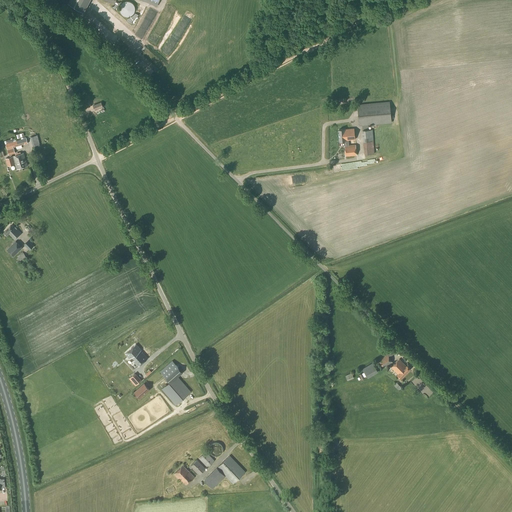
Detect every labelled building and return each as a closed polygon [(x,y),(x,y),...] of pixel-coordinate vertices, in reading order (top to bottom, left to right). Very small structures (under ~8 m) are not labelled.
[(127,16),(128,16),(129,16),(130,16),(131,16),(131,15),(132,15),(133,14),(134,13),(134,12),(135,11),(135,10),(135,9),(135,8),(135,7),(134,6),(134,5),(133,4),(132,3),(131,2),(130,2),(129,2),(128,1),(127,1),(126,2),(125,2),(124,2),(123,3),(122,4),(121,5),(121,6),(120,6),(120,7),(120,8),(120,9),(120,10),(120,11),(120,12),(121,12),(121,13),(122,14),(123,15),(124,15),(124,16),(125,16),(126,16),(127,16)] [(158,46),(171,20),(166,17),(162,25),(160,29),(158,28),(150,42),(158,46)] [(127,27),(121,33),(130,42),(136,36),(127,27)] [(359,126),(391,123),(390,107),(390,102),(357,104),(358,110),(359,126)] [(340,142),(345,141),(346,146),(345,146),(345,156),(357,155),(356,145),(349,146),(348,140),(355,140),(354,129),(344,129),(339,130),(340,142)] [(364,155),(374,154),(373,129),(362,130),(364,155)] [(392,140),(392,132),(380,132),(381,150),(386,150),(386,151),(391,151),(390,140),(392,140)] [(34,148),(40,146),(39,143),(40,143),(37,135),(30,137),(34,148)] [(8,166),(15,164),(17,169),(27,165),(23,153),(12,156),(12,155),(15,153),(15,150),(14,148),(16,147),(17,150),(22,148),(21,145),(28,143),(26,138),(7,144),(6,144),(9,155),(10,157),(6,159),(8,166)] [(334,169),(319,172),(320,177),(335,174),(334,169)] [(14,240),(21,233),(12,224),(3,233),(6,236),(8,234),(14,240)] [(22,248),(16,241),(7,250),(13,257),(22,248)] [(29,250),(33,246),(28,241),(24,245),(29,250)] [(21,262),(27,258),(23,252),(17,256),(18,258),(16,259),(17,260),(16,261),(18,264),(21,262)] [(136,344),(125,354),(129,358),(130,359),(131,358),(132,360),(142,351),(141,350),(136,344)] [(383,369),(393,363),(389,357),(395,354),(392,348),(386,352),(387,354),(378,360),(383,369)] [(142,351),(132,360),(133,361),(138,366),(148,359),(143,353),(142,351)] [(400,378),(410,369),(407,366),(406,366),(399,359),(391,367),(398,374),(397,375),(400,378)] [(176,405),(191,392),(178,377),(182,373),(172,361),(160,372),(170,383),(162,389),(176,405)] [(363,369),(368,378),(378,372),(373,363),(363,369)] [(135,372),(129,377),(136,385),(142,379),(135,372)] [(134,392),(139,399),(149,390),(144,384),(134,392)] [(208,467),(214,461),(206,452),(199,458),(208,467)] [(233,484),(245,472),(229,456),(218,467),(222,472),(222,473),(217,468),(205,480),(213,488),(225,477),(226,476),(233,484)] [(200,475),(206,469),(197,460),(191,466),(200,475)] [(186,485),(195,477),(183,466),(174,474),(178,479),(179,478),(186,485)]
